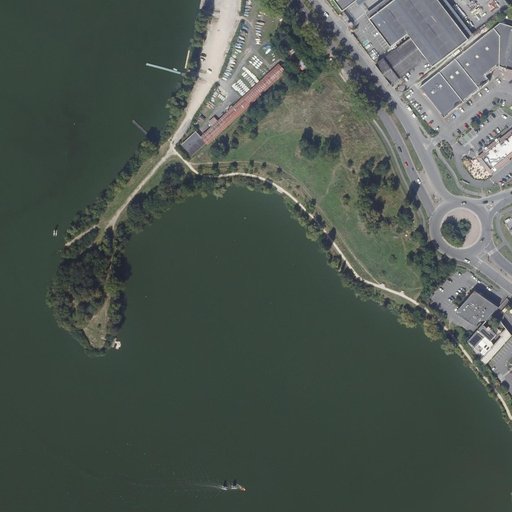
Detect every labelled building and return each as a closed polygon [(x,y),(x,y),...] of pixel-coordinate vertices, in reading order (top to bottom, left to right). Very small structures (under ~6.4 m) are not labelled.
[(333,0),(342,11),(353,3),(355,1),(356,0),(333,0)] [(383,0),(365,14),(369,19),(385,7),(387,6),(408,34),(411,38),(426,58),(429,62),(432,67),(474,36),(446,0),(383,0)] [(387,6),(385,7),(369,19),(391,47),(406,35),(408,34),(387,6)] [(511,26),(500,23),(494,28),(500,36),(500,66),(511,69),(511,26)] [(480,89),(490,81),(486,76),(497,66),(500,66),(500,36),(494,28),(456,59),(480,89)] [(411,38),(376,65),(391,85),(396,81),(426,58),(411,38)] [(303,58),(297,62),(301,70),(308,66),(303,58)] [(439,72),(464,102),(480,89),(456,59),(439,72)] [(196,132),(181,145),(192,156),(206,143),(207,145),(286,71),(279,64),(218,121),(214,117),(208,123),(211,127),(200,137),(196,132)] [(444,117),(464,102),(439,72),(420,87),(444,117)] [(477,157),(480,161),(482,160),(480,158),(487,152),(486,151),(499,140),(500,142),(511,132),(511,153),(508,157),(510,159),(511,156),(511,129),(501,138),(500,137),(483,150),(484,152),(477,157)] [(482,160),(480,161),(488,171),(492,168),(494,169),(496,168),(497,169),(500,166),(501,167),(511,160),(510,159),(508,157),(511,153),(511,132),(500,142),(499,140),(486,151),(487,152),(480,158),(482,160)] [(486,322),(499,308),(491,303),(486,303),(485,299),(475,293),(455,315),(474,326),(481,318),(486,322)] [(488,329),(484,325),(468,342),(469,342),(480,352),(490,341),(491,342),(497,335),(492,331),(493,330),(489,327),(488,329)] [(509,338),(511,336),(506,329),(500,335),(502,337),(498,341),(502,345),(509,338)] [(498,341),(488,351),(493,355),(502,345),(498,341)] [(484,356),(481,359),(485,364),(489,359),(493,355),(488,351),(484,356)]
